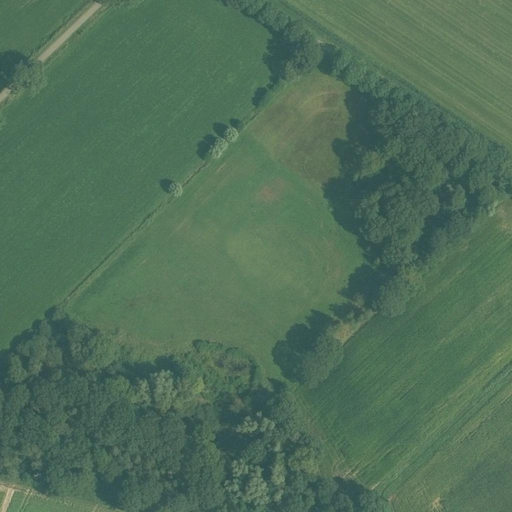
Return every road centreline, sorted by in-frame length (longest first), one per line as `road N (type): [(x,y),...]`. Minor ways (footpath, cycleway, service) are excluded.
road 1 (unclassified): [(511,171),(255,0)]
road 2 (unclassified): [(0,96),(103,0)]
